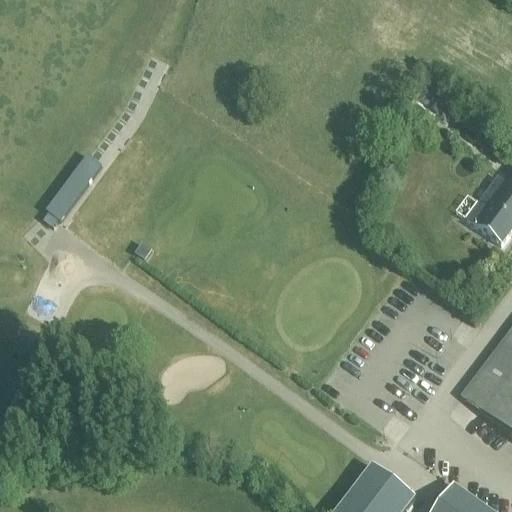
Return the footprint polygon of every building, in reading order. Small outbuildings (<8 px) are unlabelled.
[(458,107),(450,117),(461,125),(469,116),(458,107)] [(87,160),(46,216),(60,226),(101,171),(87,160)] [(466,224),(501,250),(511,235),(511,187),(510,190),(498,181),(466,224)] [(142,248),(136,257),(145,264),(152,254),(142,248)] [(511,334),(461,402),(511,440),(511,334)] [(344,511),(409,511),(416,503),(374,472),(344,511)] [(482,511),(456,492),(440,511),(482,511)]
